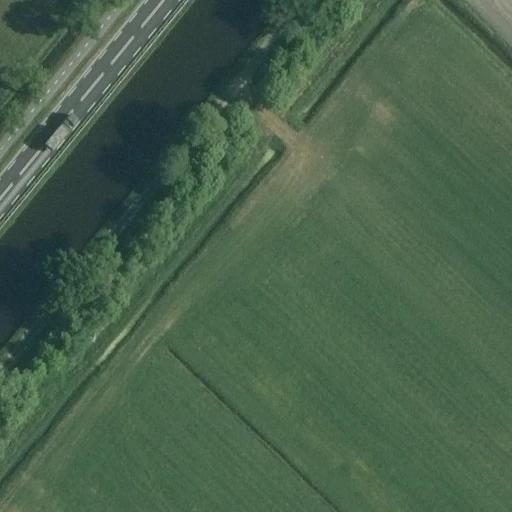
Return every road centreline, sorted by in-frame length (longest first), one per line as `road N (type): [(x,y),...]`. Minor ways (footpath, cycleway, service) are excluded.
road 1 (unclassified): [(0,373),(304,0)]
road 2 (primary): [(0,197),(163,0)]
